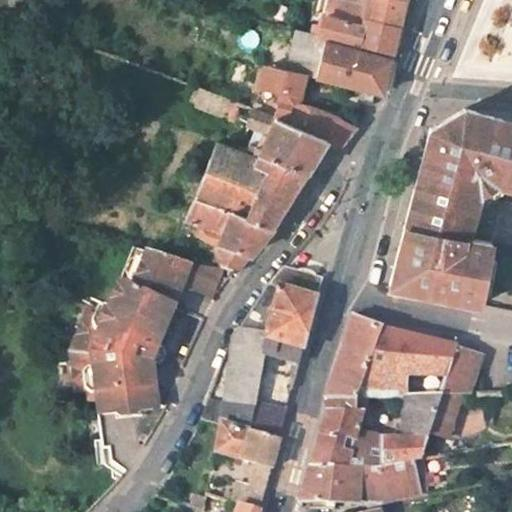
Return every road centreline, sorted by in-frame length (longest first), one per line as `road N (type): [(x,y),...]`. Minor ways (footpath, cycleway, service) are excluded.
road 1 (residential): [(114,511),(158,464),(221,330),(348,154),(394,116)]
road 2 (tertiary): [(394,116),(276,503)]
road 3 (tertiary): [(439,0),(394,116)]
